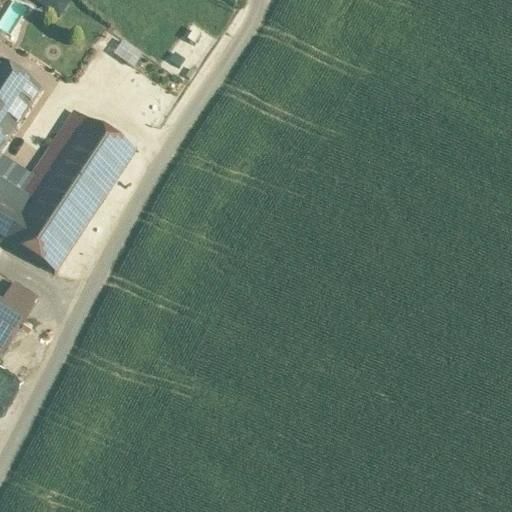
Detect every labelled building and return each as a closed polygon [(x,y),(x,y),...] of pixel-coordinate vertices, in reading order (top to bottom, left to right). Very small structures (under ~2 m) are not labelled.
[(34,0),(53,13),(62,0),(34,0)] [(126,40),(115,54),(133,69),(144,55),(126,40)] [(41,93),(0,66),(0,128),(12,136),(41,93)] [(74,115),(61,135),(74,144),(88,123),(74,115)] [(44,189),(7,245),(8,245),(54,276),(134,154),(88,123),(74,144),(44,189)] [(21,196),(0,181),(0,154),(12,136),(0,128),(0,245),(5,249),(8,245),(7,245),(44,189),(31,181),(21,196)] [(61,135),(31,181),(44,189),(74,144),(61,135)] [(14,285),(0,305),(0,309),(22,324),(37,301),(14,285)] [(0,309),(0,357),(22,324),(0,309)] [(0,423),(6,425),(18,389),(0,383),(0,423)]
